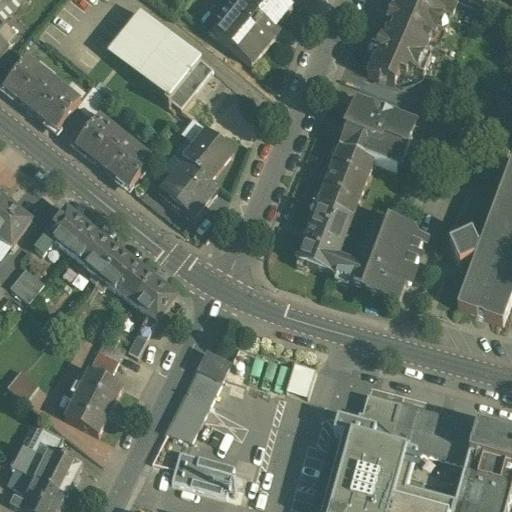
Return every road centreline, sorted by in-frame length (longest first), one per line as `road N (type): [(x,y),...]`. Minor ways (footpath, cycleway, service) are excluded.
road 1 (residential): [(219,288),(345,0)]
road 2 (secondary): [(511,382),(249,306),(219,288)]
road 3 (secondary): [(219,288),(0,116)]
road 4 (residential): [(103,511),(219,288)]
